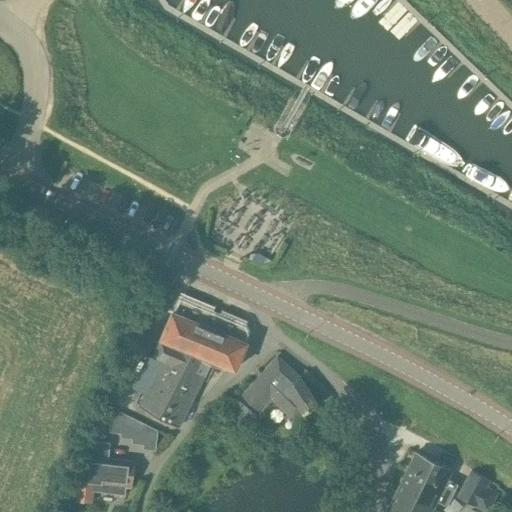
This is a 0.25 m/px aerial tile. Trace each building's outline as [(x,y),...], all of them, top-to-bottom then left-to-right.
[(162,359),(139,406),(178,427),(213,359),(235,369),(250,333),(245,324),(213,311),(181,297),(179,296),(152,354),(162,359)] [(300,377),(277,356),(228,410),(247,427),(273,398),(294,419),(317,404),(300,377)] [(105,409),(103,426),(110,426),(110,432),(122,433),(124,413),(113,408),(112,409),(105,409)] [(76,499),(91,501),(94,482),(104,484),(102,492),(124,495),(126,486),(131,487),(134,461),(108,458),(110,442),(94,440),(88,481),(79,480),(76,499)] [(416,452),(401,483),(416,490),(412,499),(433,509),(436,502),(448,508),(459,485),(447,479),(452,470),(416,452)] [(489,480),(472,470),(458,496),(476,505),(488,511),(497,493),(486,487),(489,480)] [(431,511),(433,509),(412,499),(416,490),(401,483),(386,511),(431,511)]
